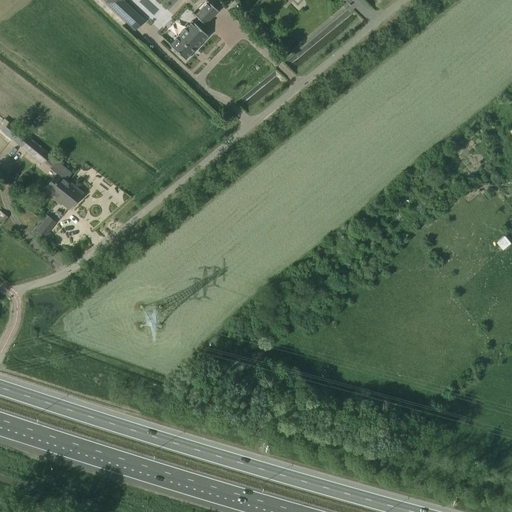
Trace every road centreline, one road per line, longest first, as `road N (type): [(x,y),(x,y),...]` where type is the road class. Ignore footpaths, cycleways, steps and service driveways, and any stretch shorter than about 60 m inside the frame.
road 1 (unclassified): [(13,295),(79,264),(402,0)]
road 2 (motorway): [(408,511),(0,389)]
road 3 (motorway): [(0,419),(298,511)]
road 4 (unknown): [(302,81),(210,3)]
